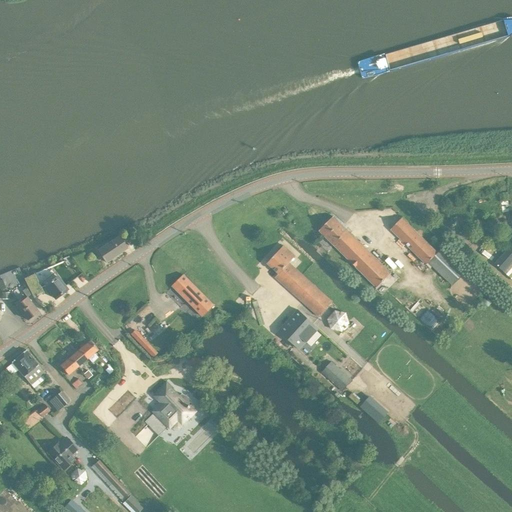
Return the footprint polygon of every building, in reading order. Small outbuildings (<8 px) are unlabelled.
[(276,203),(270,207),(278,220),(285,216),(276,203)] [(333,216),(319,230),(377,288),(391,273),(333,216)] [(402,217),(390,230),(426,265),(428,262),(438,252),(402,217)] [(475,242),(479,246),(486,239),(482,234),(475,242)] [(127,248),(119,236),(98,250),(106,262),(127,248)] [(511,243),(494,263),(511,279),(511,243)] [(289,263),(296,256),(284,245),(267,264),(279,274),(275,277),(319,317),(333,302),(289,263)] [(438,252),(428,262),(432,266),(451,285),(465,270),(442,248),(438,252)] [(29,264),(20,269),(26,283),(36,278),(29,264)] [(42,282),(47,289),(46,290),(50,295),(51,294),(55,299),(68,289),(57,276),(56,277),(53,273),(42,282)] [(203,317),(214,305),(184,275),(172,286),(203,317)] [(27,287),(23,290),(28,297),(32,294),(27,287)] [(27,297),(16,306),(27,320),(38,311),(27,297)] [(298,309),(279,330),(300,349),(319,329),(298,309)] [(335,310),(328,319),(331,329),(342,332),(350,323),(346,313),(335,310)] [(165,331),(169,335),(186,320),(182,317),(165,331)] [(79,349),(87,358),(98,350),(90,340),(79,349)] [(70,357),(78,367),(87,358),(79,349),(70,357)] [(18,370),(26,380),(31,385),(45,373),(26,350),(11,362),(12,363),(8,367),(13,374),(18,370)] [(68,375),(78,367),(70,357),(60,366),(68,375)] [(100,360),(104,365),(108,362),(104,357),(100,360)] [(322,372),(342,391),(343,391),(352,380),(331,361),(322,372)] [(88,379),(92,375),(88,370),(84,373),(88,379)] [(155,412),(145,422),(148,424),(159,436),(169,426),(170,426),(178,419),(182,423),(194,412),(190,408),(191,407),(190,406),(191,404),(190,400),(186,396),(182,395),(180,397),(167,384),(155,396),(163,404),(155,411),(155,412)] [(61,391),(49,401),(57,411),(69,401),(61,391)] [(28,429),(42,418),(42,417),(50,411),(45,404),(36,411),(35,409),(21,420),(28,429)] [(58,443),(47,453),(63,470),(74,460),(70,456),(77,450),(66,437),(59,444),(58,443)] [(130,494),(99,460),(91,467),(122,501),(130,494)] [(87,479),(85,471),(76,468),(70,474),(73,482),(81,485),(87,479)] [(93,511),(112,511),(113,511),(90,492),(82,501),(93,511)] [(139,511),(142,509),(137,503),(129,496),(126,500),(124,502),(131,509),(129,510),(131,511),(139,511)]
